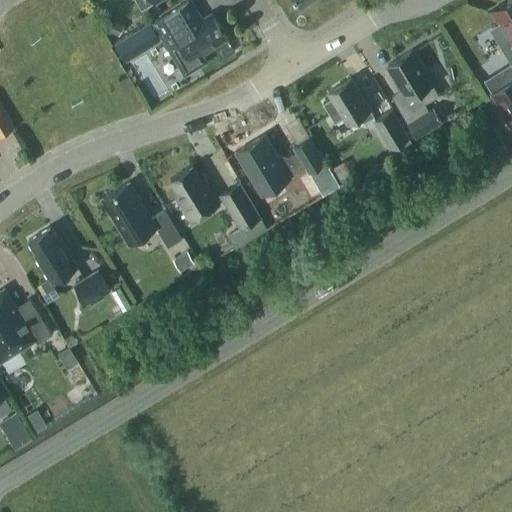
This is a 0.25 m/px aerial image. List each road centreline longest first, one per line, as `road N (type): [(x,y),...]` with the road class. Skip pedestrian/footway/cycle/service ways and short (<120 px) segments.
road 1 (unclassified): [(0,206),(70,161),(221,109),(294,68)]
road 2 (unclassified): [(294,68),(375,13),(430,0)]
